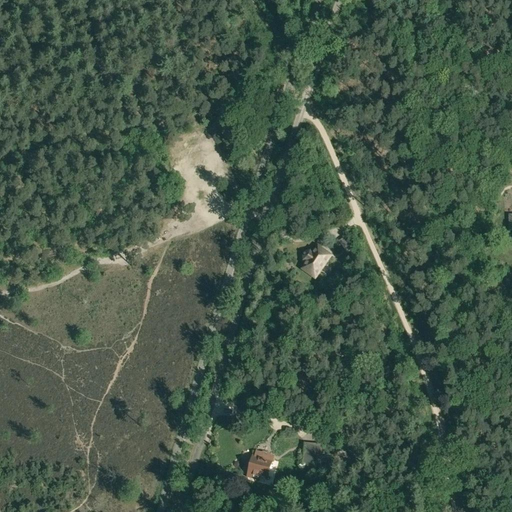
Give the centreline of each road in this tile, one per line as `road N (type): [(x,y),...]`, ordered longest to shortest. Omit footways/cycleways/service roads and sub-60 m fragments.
road 1 (unclassified): [(199,444),(338,0)]
road 2 (unclassified): [(320,0),(181,439)]
road 3 (track): [(457,511),(424,393),(329,143),(284,97)]
road 4 (track): [(266,219),(210,208),(184,176),(182,152)]
